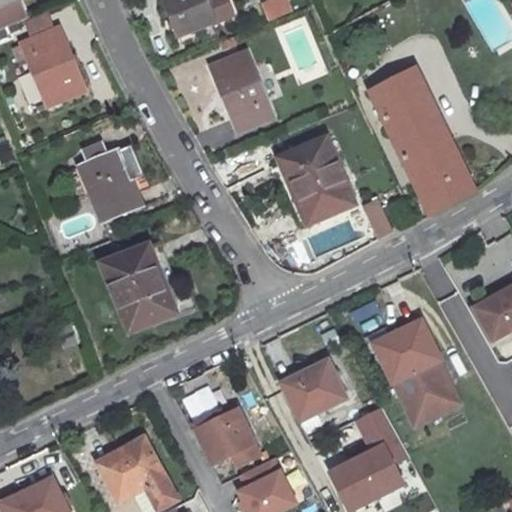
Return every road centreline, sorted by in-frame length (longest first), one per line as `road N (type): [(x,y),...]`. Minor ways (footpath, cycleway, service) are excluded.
road 1 (residential): [(274,315),(136,78),(101,0)]
road 2 (unclassified): [(274,315),(0,448)]
road 3 (unclassified): [(511,188),(274,315)]
